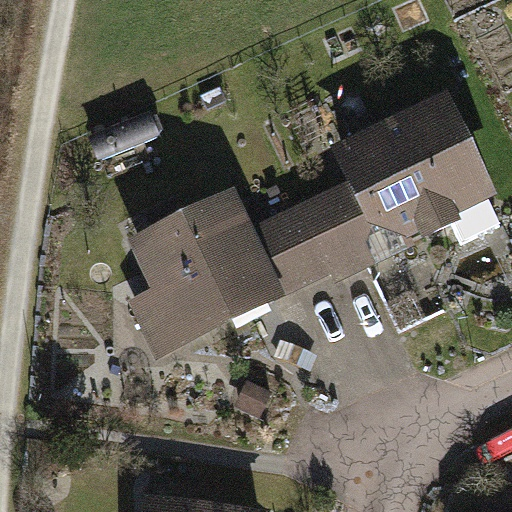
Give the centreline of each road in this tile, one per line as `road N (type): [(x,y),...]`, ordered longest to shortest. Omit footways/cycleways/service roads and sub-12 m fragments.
road 1 (track): [(66,0),(0,456)]
road 2 (residential): [(392,511),(436,433),(511,397)]
